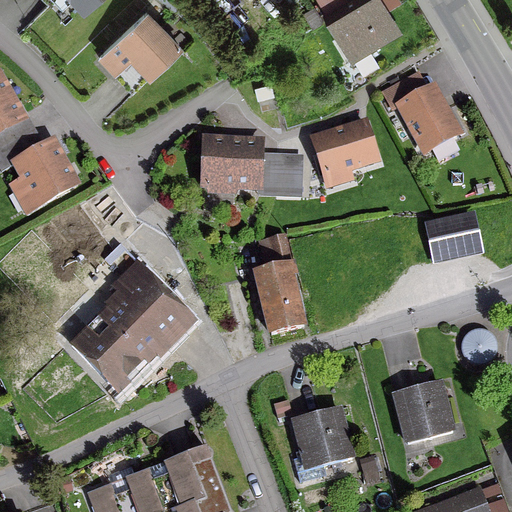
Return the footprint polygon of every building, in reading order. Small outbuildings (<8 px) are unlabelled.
[(350,60),(396,32),(376,0),(350,0),(324,16),(350,60)] [(143,13),(96,58),(111,74),(134,52),(152,72),(177,48),(143,13)] [(256,100),(270,96),(267,82),(252,85),(256,100)] [(20,121),(0,84),(0,150),(31,133),(23,119),(20,121)] [(456,136),(430,89),(397,108),(423,154),(456,136)] [(363,125),(311,141),(322,177),(374,161),(363,125)] [(40,150),(31,133),(0,150),(0,155),(7,168),(13,165),(36,207),(73,186),(50,144),(40,150)] [(203,143),(201,186),(256,188),(258,145),(203,143)] [(303,159),(268,158),(267,193),(302,194),(303,159)] [(481,251),(473,213),(429,223),(436,260),(481,251)] [(254,274),(268,336),(301,328),(289,277),(294,276),(291,265),(287,260),(282,237),(259,244),(266,271),(254,274)] [(167,346),(191,321),(122,251),(118,249),(114,251),(103,262),(121,279),(111,289),(119,297),(71,346),(111,386),(146,351),(145,350),(158,337),(167,346)] [(150,267),(157,274),(171,260),(164,253),(150,267)] [(478,332),(471,333),(465,336),(461,342),(459,348),(460,355),(464,361),(469,365),(476,366),(482,366),(488,362),(492,357),(494,350),(493,344),(490,338),(484,333),(478,332)] [(405,445),(449,434),(437,385),(392,397),(405,445)] [(349,460),(336,411),(292,423),(304,471),(349,460)] [(227,511),(204,449),(108,486),(87,494),(93,511),(227,511)] [(376,480),(370,459),(358,462),(364,483),(376,480)] [(485,511),(478,492),(426,511),(485,511)]
